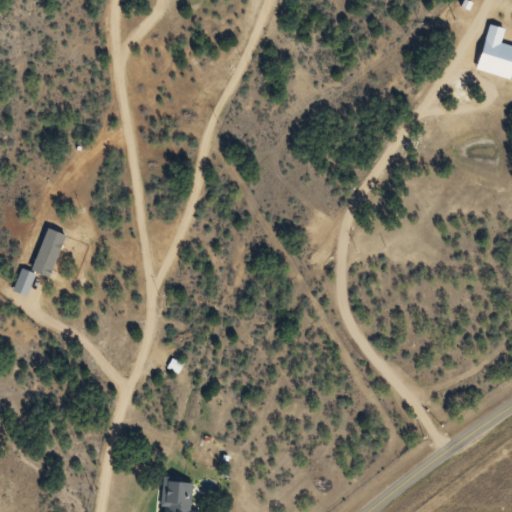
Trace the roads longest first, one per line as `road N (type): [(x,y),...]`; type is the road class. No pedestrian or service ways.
road 1 (residential): [(179,511),(478,0)]
road 2 (tertiary): [(511,408),(373,511)]
